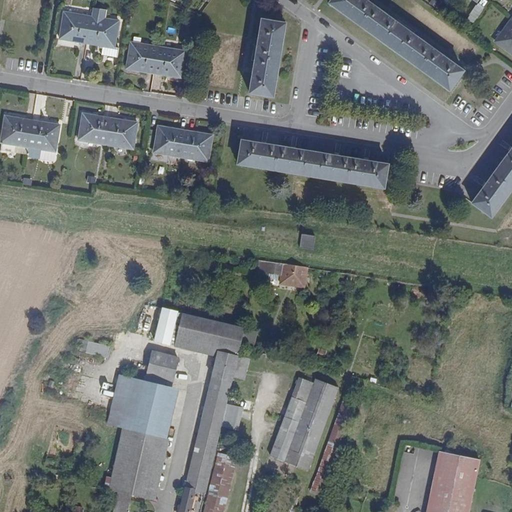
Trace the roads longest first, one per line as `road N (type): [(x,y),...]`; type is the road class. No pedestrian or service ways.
road 1 (residential): [(0,79),(295,127)]
road 2 (residential): [(447,119),(312,22)]
road 3 (track): [(268,380),(244,511)]
road 4 (residential): [(295,127),(426,148)]
